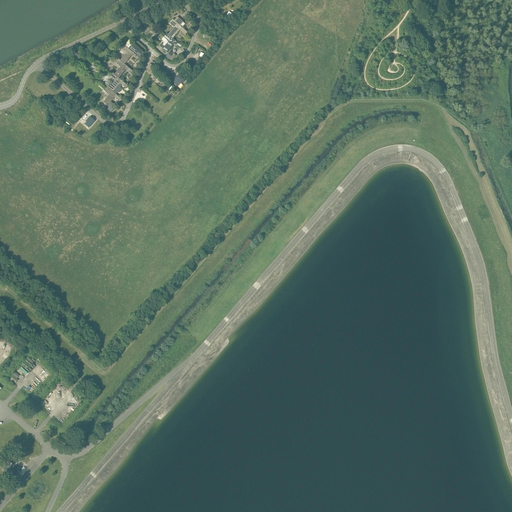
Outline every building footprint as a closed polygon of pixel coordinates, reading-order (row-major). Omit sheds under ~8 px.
[(173,38),(177,33),(180,30),(185,35),(187,32),(180,26),(183,22),(177,17),(174,20),(172,19),(169,23),(174,28),(168,35),(173,38)] [(159,46),(163,49),(162,48),(162,49),(167,53),(174,44),(179,49),(182,46),(173,38),(168,35),(167,33),(163,37),(168,42),(165,46),(161,43),(159,46)] [(126,53),(120,60),(125,64),(132,56),(137,60),(144,53),(134,43),(128,48),(124,45),(121,49),(126,53)] [(168,54),(166,56),(172,60),(173,60),(176,56),(174,54),(172,52),(170,51),(168,54)] [(125,64),(120,60),(118,59),(115,63),(120,67),(115,74),(119,78),(126,70),(131,74),(134,72),(125,64)] [(113,80),(107,87),(113,92),(120,84),(126,88),(128,86),(119,78),(115,74),(113,73),(109,77),(113,80)] [(178,75),(172,81),(178,87),(181,83),(182,84),(185,81),(178,75)] [(109,95),(103,102),(105,104),(104,106),(111,113),(113,110),(111,108),(112,107),(112,106),(113,104),(111,102),(114,98),(120,102),(122,100),(113,92),(107,87),(104,91),(109,95)] [(86,123),(84,125),(89,129),(95,122),(89,117),(85,122),(86,123)] [(10,462),(4,469),(7,471),(13,465),(10,462)]
